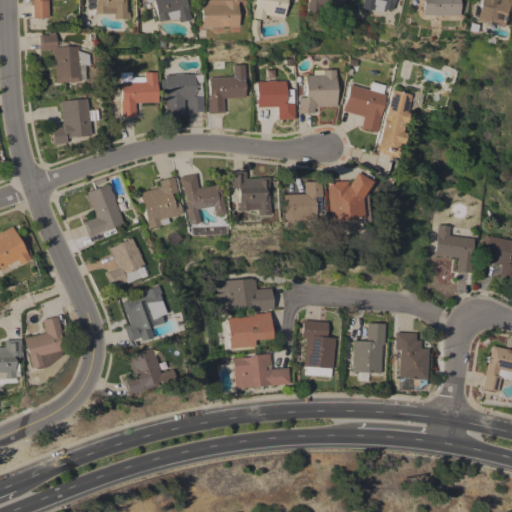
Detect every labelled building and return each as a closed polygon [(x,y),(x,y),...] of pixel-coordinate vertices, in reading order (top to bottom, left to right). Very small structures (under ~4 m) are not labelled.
[(31,0),(47,0),(47,17),(32,18),(31,0)] [(124,0),(125,12),(128,12),(128,15),(125,15),(125,19),(112,19),(112,13),(94,14),(93,6),(94,6),(94,0),(124,0)] [(183,0),(188,19),(176,22),(175,17),(157,22),(152,0),(144,2),(143,0),(183,0)] [(199,27),(199,0),(241,0),(241,2),(236,2),(236,6),(235,6),(236,26),(199,27)] [(253,0),(285,0),(282,18),(264,15),(263,20),(250,17),(253,0)] [(342,0),(342,3),(341,3),(341,5),(318,5),(318,14),(306,14),(306,0),(342,0)] [(392,0),(392,3),(390,10),(388,10),(382,9),(382,8),(381,8),(380,13),(368,10),(368,11),(361,9),(361,8),(359,7),(360,0),(392,0)] [(421,15),(421,0),(457,0),(457,16),(421,15)] [(478,0),(511,0),(511,3),(506,27),(487,21),(486,23),(473,20),(478,0)] [(257,20),(256,27),(257,35),(249,36),(247,28),(249,19),(257,20)] [(52,55),(51,55),(50,50),(38,50),(37,35),(47,34),(47,32),(54,32),(54,34),(55,47),(76,46),(76,50),(86,54),(87,64),(77,64),(78,81),(60,82),(60,83),(53,83),(52,55)] [(232,76),(231,65),(243,64),(244,78),(242,78),(243,97),(222,98),(223,112),(206,113),(206,102),(207,102),(206,96),(208,96),(207,78),(232,76)] [(335,106),(315,106),(315,108),(313,108),(313,113),(297,113),(297,106),(298,106),(298,97),(304,97),(304,75),(312,75),(312,70),(335,70),(335,106)] [(156,103),(134,103),(135,116),(113,117),(113,103),(119,103),(119,101),(120,101),(119,83),(121,83),(120,72),(131,72),(131,77),(144,77),(144,72),(155,72),(156,103)] [(174,74),(174,73),(186,73),(186,74),(193,74),(193,82),(201,82),(201,83),(203,83),(203,88),(201,88),(202,111),(186,112),(185,99),(183,99),(183,116),(164,116),(164,98),(164,90),(160,90),(159,79),(164,79),(164,75),(174,74)] [(255,107),(255,82),(266,81),(266,80),(274,80),(275,81),(284,81),(284,89),(292,89),(292,103),(293,103),(293,119),(276,119),(276,106),(255,107)] [(368,90),(370,81),(383,85),(381,93),(383,94),(377,115),(378,115),(375,126),(376,126),(374,132),(370,131),(370,130),(363,128),(362,129),(358,128),(361,116),(341,111),(349,84),(368,90)] [(390,89),(408,94),(403,112),(404,112),(401,122),(400,122),(397,132),(400,133),(393,157),(376,152),(376,151),(372,149),(390,89)] [(50,144),(49,139),(50,139),(49,128),(61,127),(58,101),(85,98),(86,110),(95,109),(96,119),(87,120),(88,135),(68,137),(68,138),(64,138),(64,143),(50,144)] [(268,214),(256,215),(256,209),(237,209),(236,188),(230,188),(230,177),(229,177),(229,171),(244,171),(244,178),(256,178),(256,177),(268,177),(268,181),(267,181),(268,214)] [(358,216),(341,217),(341,220),(326,221),(324,181),(344,180),(345,185),(354,172),(368,181),(358,197),(358,216)] [(197,222),(186,224),(184,209),(186,208),(183,193),(182,193),(180,182),(179,182),(178,177),(194,174),(196,188),(218,184),(224,214),(212,216),(210,206),(195,209),(197,222)] [(159,187),(157,180),(172,176),(174,184),(176,191),(169,193),(171,204),(177,202),(180,214),(166,218),(167,222),(146,228),(137,193),(159,187)] [(302,194),(302,181),(319,181),(319,197),(318,197),(318,210),(312,210),(312,220),(293,220),(293,219),(283,220),(282,194),(302,194)] [(111,233),(99,238),(97,233),(87,237),(81,222),(94,217),(85,193),(85,192),(107,183),(110,192),(111,192),(114,198),(112,199),(122,223),(109,228),(111,233)] [(472,239),(469,255),(471,256),(469,273),(455,271),(455,266),(454,266),(455,260),(456,260),(456,257),(442,256),(435,255),(434,255),(437,234),(436,234),(437,225),(449,226),(448,235),(469,238),(472,239)] [(27,258),(16,264),(14,260),(0,267),(0,231),(9,226),(27,258)] [(511,240),(511,280),(498,277),(500,265),(479,261),(484,235),(511,240)] [(107,248),(131,238),(135,247),(136,247),(139,256),(143,264),(122,274),(125,281),(110,287),(109,284),(108,285),(104,276),(105,276),(104,272),(115,267),(107,248)] [(271,308),(267,309),(267,310),(254,312),(253,308),(219,311),(217,281),(251,278),(251,279),(252,279),(252,280),(255,279),(256,289),(270,288),(271,308)] [(163,311),(157,313),(161,323),(154,325),(154,324),(140,329),(142,336),(132,339),(132,340),(127,341),(122,327),(128,324),(125,313),(124,313),(122,307),(133,304),(131,299),(156,291),(163,311)] [(252,316),(252,314),(263,313),(263,312),(268,312),(270,338),(253,340),(254,347),(249,347),(229,348),(226,318),(252,316)] [(44,333),(40,319),(56,316),(57,321),(59,332),(58,332),(62,350),(61,350),(58,355),(43,367),(36,369),(35,367),(30,368),(22,338),(44,333)] [(331,368),(329,368),(329,377),(303,374),(303,366),(302,366),(305,338),(300,337),(301,320),(326,322),(325,337),(333,337),(331,368)] [(378,373),(350,372),(351,340),(364,341),(365,323),(383,323),(382,344),(380,344),(378,373)] [(414,333),(414,340),(419,340),(419,348),(426,348),(425,380),(424,380),(424,385),(421,384),(417,388),(410,388),(410,379),(397,378),(398,349),(393,349),(394,332),(414,333)] [(19,345),(18,345),(19,356),(17,356),(17,358),(11,358),(12,371),(13,371),(13,378),(0,378),(0,347),(3,347),(3,340),(19,339),(19,345)] [(498,377),(495,392),(480,388),(486,362),(483,362),(485,356),(487,356),(490,346),(510,350),(511,350),(511,377),(509,380),(498,377)] [(156,373),(168,369),(171,380),(124,394),(119,379),(130,376),(126,363),(128,362),(126,354),(149,348),(156,373)] [(268,385),(234,388),(231,358),(247,357),(247,355),(268,353),(269,364),(268,364),(269,369),(286,367),(287,384),(268,385)]
